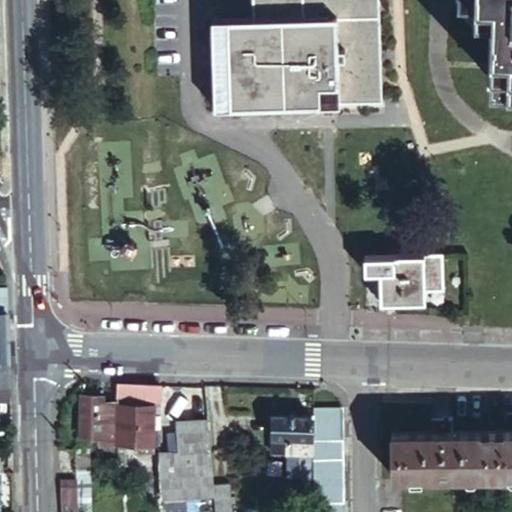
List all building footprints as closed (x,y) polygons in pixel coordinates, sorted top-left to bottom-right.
[(216,105),(381,98),(376,0),(253,0),(254,17),(213,20),(216,105)] [(511,0),(470,0),(473,3),(473,5),(490,6),(488,74),(504,75),(511,75),(511,0)] [(410,253),(361,255),(362,270),(376,269),(377,300),(412,299),(410,253)] [(438,253),(410,253),(412,299),(415,298),(415,289),(420,289),(439,288),(438,253)] [(8,359),(0,359),(0,399),(10,400),(8,359)] [(163,387),(119,385),(118,404),(117,442),(119,466),(126,465),(124,442),(137,442),(155,442),(156,423),(161,423),(163,387)] [(117,442),(118,404),(104,403),(104,398),(84,398),(82,437),(100,437),(100,442),(117,442)] [(342,410),(316,410),(316,440),(343,441),(342,410)] [(317,456),(316,440),(315,440),(315,418),(276,418),(276,456),(317,456)] [(436,419),(436,431),(452,431),(452,418),(436,419)] [(216,497),(209,421),(180,424),(182,455),(163,456),(162,474),(164,501),(216,497)] [(511,430),(452,431),(436,431),(394,432),(394,474),(511,472),(511,430)] [(343,441),(316,440),(317,456),(316,458),(343,459),(343,441)] [(155,451),(155,442),(137,442),(136,451),(155,451)] [(75,462),(76,477),(89,477),(89,450),(75,450),(75,462)] [(343,511),(343,459),(316,458),(317,511),(343,511)] [(77,506),(76,495),(90,495),(89,477),(76,477),(63,478),(64,511),(77,511),(77,506)] [(234,511),(231,483),(215,484),(216,497),(217,511),(234,511)] [(90,495),(76,495),(77,506),(90,506),(90,495)]
